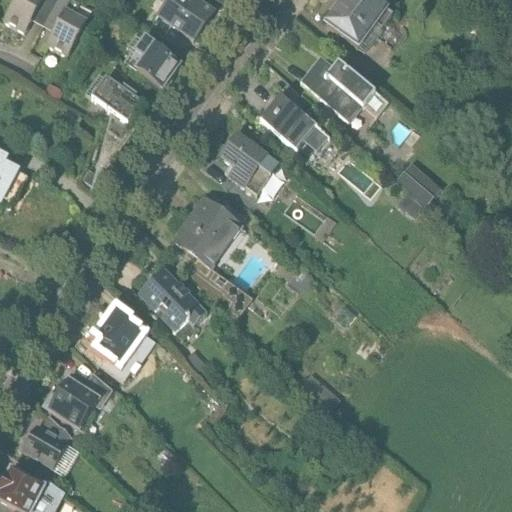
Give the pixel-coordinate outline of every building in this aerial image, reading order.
[(16,0),(3,26),(24,37),(35,18),(45,24),(58,0),(16,0)] [(45,49),(67,61),(86,26),(73,19),(78,9),(61,0),(58,0),(45,24),(56,30),(45,49)] [(132,0),(123,0),(124,16),(133,16),(132,0)] [(170,0),(156,19),(177,33),(193,44),(213,16),(197,4),(191,0),(170,0)] [(346,0),(325,29),(341,41),(358,53),(367,58),(384,34),(381,32),(391,18),(387,14),(366,0),(346,0)] [(135,74),(146,82),(162,94),(163,92),(166,92),(171,85),(170,82),(180,70),(170,63),(169,58),(153,47),(145,42),(133,58),(142,64),(135,74)] [(511,70),(511,52),(509,51),(501,63),(511,71),(511,70)] [(375,97),(353,80),(338,67),(333,73),(325,67),(299,98),(344,134),(362,112),(375,122),(387,107),(375,97)] [(483,87),(472,79),(462,94),(473,102),(483,87)] [(103,175),(104,174),(140,124),(137,121),(137,122),(134,120),(142,109),(125,97),(106,82),(91,102),(115,119),(104,153),(97,172),(97,173),(98,174),(99,175),(100,175),(101,175),(102,175),(103,175)] [(151,98),(157,91),(146,83),(141,90),(151,98)] [(54,89),(50,96),(61,103),(66,96),(54,89)] [(260,125),(284,146),(296,156),(307,143),(318,147),(326,139),(323,136),(280,101),(260,125)] [(267,162),(253,152),(237,140),(221,162),(222,163),(222,162),(233,170),(232,171),(235,173),(229,180),(245,192),(258,174),(268,181),(277,168),(267,162)] [(0,207),(2,208),(10,193),(17,197),(26,181),(8,172),(5,171),(10,161),(0,156),(0,207)] [(424,212),(441,194),(412,167),(396,184),(424,212)] [(89,173),(82,183),(85,185),(101,197),(108,188),(92,176),(89,173)] [(422,211),(406,197),(396,207),(413,222),(422,211)] [(186,255),(212,273),(242,232),(204,203),(173,245),(186,255)] [(242,296),(212,273),(186,255),(175,270),(225,320),(242,296)] [(206,317),(164,273),(137,299),(151,314),(150,315),(160,325),(161,324),(175,338),(188,325),(193,329),(206,317)] [(100,369),(124,387),(132,376),(137,367),(130,362),(144,342),(127,329),(129,327),(115,317),(97,341),(98,341),(99,341),(113,351),(100,369)] [(193,355),(184,363),(195,376),(204,368),(193,355)] [(204,368),(195,376),(202,383),(211,375),(204,368)] [(48,415),(64,426),(79,435),(91,416),(95,410),(100,413),(112,395),(92,378),(82,394),(68,384),(56,402),(52,399),(45,409),(49,412),(48,415)] [(64,435),(66,431),(49,421),(40,434),(36,432),(30,442),(26,441),(20,451),(23,453),(22,456),(52,474),(52,473),(64,480),(78,456),(69,450),(72,443),(64,435)] [(46,484),(42,492),(11,474),(0,493),(0,504),(13,511),(57,511),(65,498),(46,484)]
